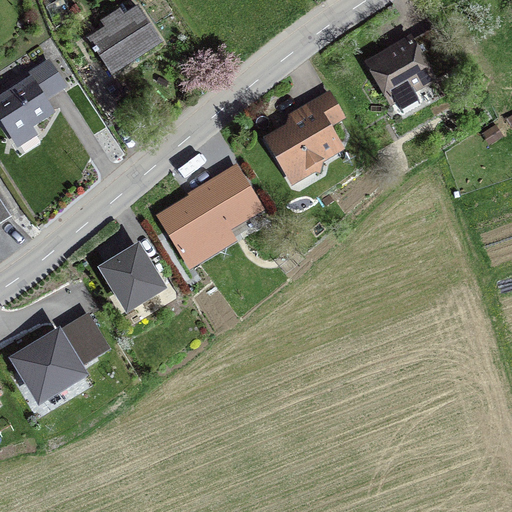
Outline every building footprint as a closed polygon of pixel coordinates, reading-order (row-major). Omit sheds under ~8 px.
[(95,56),(97,55),(112,78),(162,44),(137,7),(124,15),(119,9),(100,21),(104,28),(87,39),(94,50),(92,51),(95,56)] [(236,33),(231,24),(217,33),(222,41),(236,33)] [(415,94),(438,80),(410,34),(363,62),(390,109),(396,105),(401,114),(420,103),(415,94)] [(33,128),(55,114),(47,101),(67,88),(49,59),(27,73),(29,77),(0,95),(0,122),(17,149),(21,147),(25,154),(41,144),(37,137),(38,136),(33,128)] [(346,119),(330,91),(288,115),(285,126),(262,139),(291,188),(314,173),(321,174),(324,163),(345,151),(331,128),(346,119)] [(489,146),(504,136),(494,122),(480,132),(489,146)] [(189,196),(156,217),(190,272),(237,243),(231,233),(266,212),(237,164),(188,194),(189,196)] [(0,224),(11,217),(0,199),(0,224)] [(97,269),(126,317),(168,291),(139,244),(97,269)] [(83,367),(111,350),(88,313),(61,330),(83,367)] [(16,361),(41,401),(84,375),(59,334),(16,361)]
